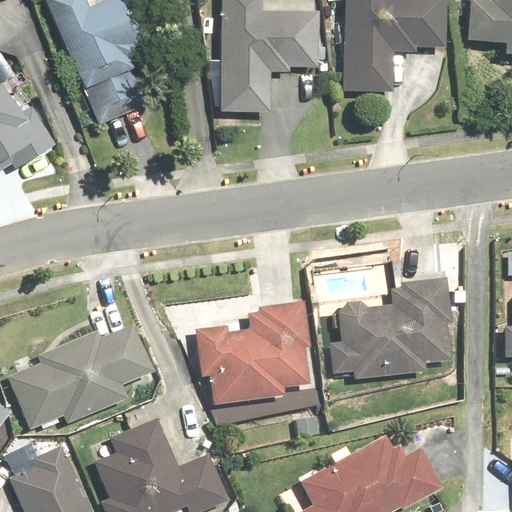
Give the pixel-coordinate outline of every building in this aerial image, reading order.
[(85,0),(44,0),(97,128),(146,108),(127,60),(156,48),(136,0),(100,0),(87,5),(85,0)] [(213,0),(211,118),(263,119),(264,75),(310,76),(311,0),(213,0)] [(338,0),(338,97),(390,97),(390,56),(441,57),(441,0),(338,0)] [(471,3),(467,43),(506,47),(505,60),(511,60),(511,0),(496,0),(496,5),(471,3)] [(0,171),(14,163),(17,168),(56,144),(33,107),(23,114),(2,81),(0,82),(0,171)] [(323,309),(325,386),(445,383),(443,285),(381,286),(381,307),(323,309)] [(187,332),(187,408),(277,408),(277,392),(304,392),(304,307),(252,308),(252,332),(187,332)] [(511,329),(496,330),(496,371),(511,370),(511,329)] [(121,413),(116,400),(146,390),(126,332),(97,342),(94,333),(31,354),(34,363),(1,374),(21,432),(54,421),(58,434),(121,413)] [(0,426),(9,413),(0,407),(0,426)] [(324,417),(296,418),(297,438),(325,437),(324,417)] [(177,511),(213,511),(224,508),(206,462),(176,474),(156,423),(75,454),(97,511),(174,511),(177,511)] [(398,511),(438,494),(415,443),(387,456),(380,441),(294,480),(307,510),(304,511),(398,511)] [(78,511),(56,453),(0,474),(0,477),(13,511),(78,511)]
